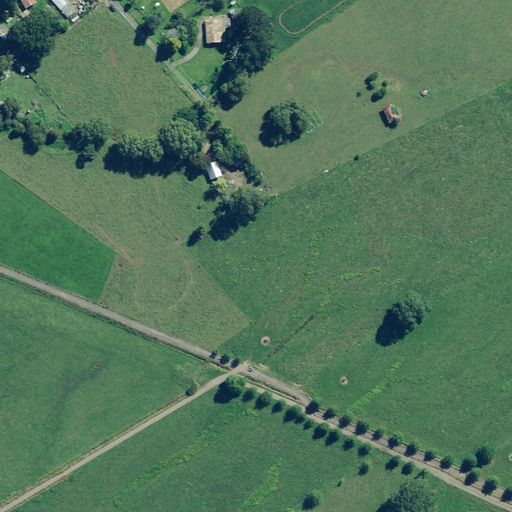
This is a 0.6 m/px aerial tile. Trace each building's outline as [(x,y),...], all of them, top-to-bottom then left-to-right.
[(20,0),(26,10),(29,8),(29,9),(30,9),(31,9),(32,9),(32,8),(33,8),(33,7),(33,6),(36,4),(33,0),(20,0)] [(50,0),(61,11),(67,5),(62,0),(50,0)] [(67,5),(61,11),(68,19),(74,12),(67,5)] [(32,18),(27,11),(21,16),(26,23),(32,18)] [(207,45),(227,43),(226,29),(231,29),(230,20),(205,22),(207,45)] [(426,89),(420,92),(422,98),(428,95),(426,89)] [(389,125),(394,123),(394,124),(399,122),(399,121),(403,119),(399,109),(393,111),(391,106),(383,109),(389,125)] [(236,160),(232,163),(237,169),(241,165),(236,160)] [(222,177),(217,163),(206,167),(211,181),(222,177)]
